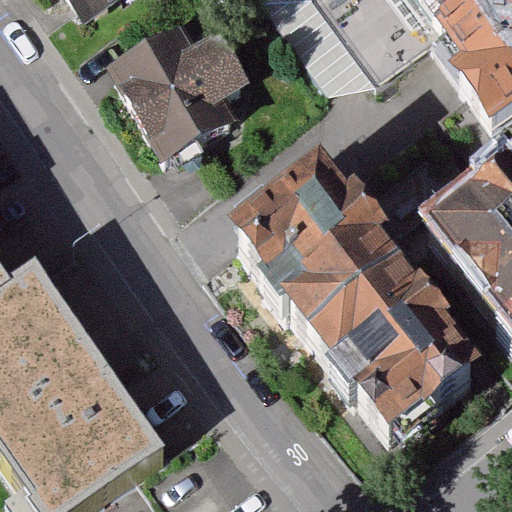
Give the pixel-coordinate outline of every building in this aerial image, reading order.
[(128,0),(66,0),(87,29),(128,0)] [(511,0),(404,0),(500,139),(511,130),(511,0)] [(184,34),(116,73),(173,172),(243,132),(230,111),(261,93),(232,42),(200,61),(184,34)] [(392,457),(487,382),(332,185),(236,261),(392,457)] [(511,197),(438,251),(511,348),(511,197)] [(0,486),(17,511),(108,511),(169,472),(38,275),(14,292),(0,271),(0,486)]
